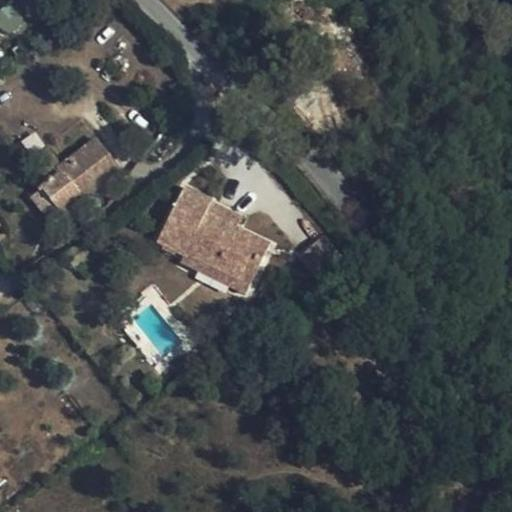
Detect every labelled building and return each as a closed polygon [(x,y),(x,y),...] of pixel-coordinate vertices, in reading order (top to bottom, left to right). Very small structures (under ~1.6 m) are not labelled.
[(62,175),(53,183),(32,199),(53,224),(122,172),(96,140),(60,167),(57,171),(62,175)] [(33,157),(53,183),(62,175),(57,171),(60,167),(46,149),(33,157)] [(252,257),(261,261),(269,245),(247,234),(234,228),(239,218),(210,205),(212,201),(185,188),(159,244),(185,257),(187,254),(239,280),(252,257)] [(251,224),(239,218),(234,228),(247,234),(251,224)] [(81,244),(66,255),(77,269),(92,257),(81,244)] [(245,295),(261,261),(252,257),(239,280),(187,254),(185,257),(182,264),(245,295)]
